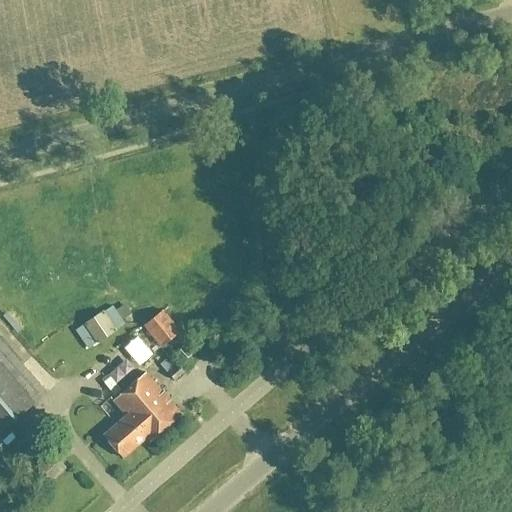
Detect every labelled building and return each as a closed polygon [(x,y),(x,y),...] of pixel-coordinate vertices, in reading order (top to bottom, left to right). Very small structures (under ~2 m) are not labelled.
[(75,332),(89,350),(125,325),(112,307),(104,313),(102,311),(75,332)] [(144,326),(154,341),(161,349),(169,343),(180,332),(163,310),(144,326)] [(104,358),(111,368),(127,356),(120,346),(104,358)] [(184,373),(177,365),(168,374),(174,381),(184,373)] [(0,366),(0,433),(33,405),(0,366)] [(135,426),(146,439),(146,440),(149,443),(181,415),(145,373),(124,391),(146,417),(135,426)] [(146,417),(124,391),(113,401),(126,417),(103,436),(124,459),(146,440),(146,439),(135,426),(146,417)] [(17,446),(25,455),(42,440),(34,430),(17,446)] [(44,489),(51,483),(66,470),(51,453),(30,473),(44,489)]
